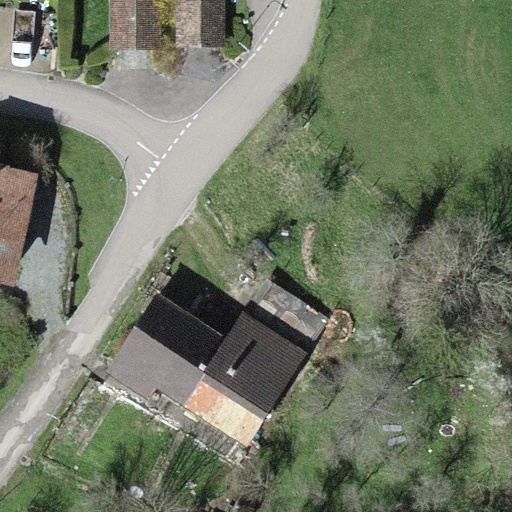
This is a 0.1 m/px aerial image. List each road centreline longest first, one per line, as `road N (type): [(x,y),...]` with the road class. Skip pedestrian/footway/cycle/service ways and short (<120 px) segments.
road 1 (residential): [(0,472),(50,374),(204,159)]
road 2 (residential): [(204,159),(42,100),(0,96)]
road 3 (residential): [(294,0),(289,26),(204,159)]
